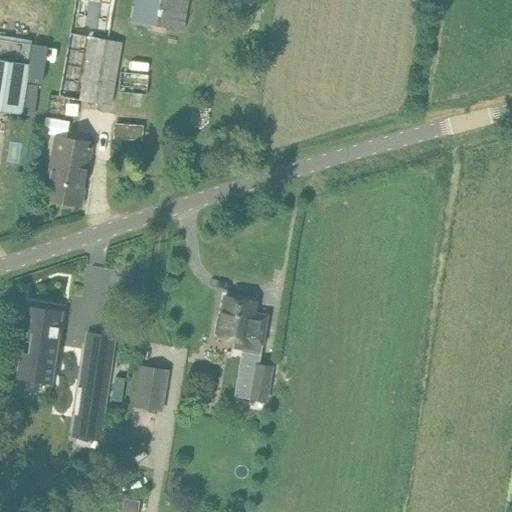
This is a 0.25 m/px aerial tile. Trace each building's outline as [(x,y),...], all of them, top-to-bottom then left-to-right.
[(76,0),(62,76),(59,96),(111,105),(114,85),(124,42),(110,40),(117,0),(76,0)] [(185,28),(189,0),(137,0),(134,21),(185,28)] [(0,59),(0,110),(21,114),(24,94),(31,64),(0,59)] [(147,74),(120,71),(118,92),(146,94),(147,74)] [(80,205),(91,143),(56,136),(45,199),(80,205)] [(256,301),(225,296),(221,317),(217,316),(214,333),(218,334),(218,337),(234,340),(233,349),(261,353),(267,315),(254,313),(256,301)] [(28,307),(25,330),(32,331),(25,378),(50,382),(61,311),(28,307)] [(76,414),(72,435),(99,439),(111,360),(84,356),(80,387),(76,414)] [(271,366),(256,364),(253,379),(268,382),(271,366)] [(164,370),(140,366),(133,407),(157,411),(164,370)]
